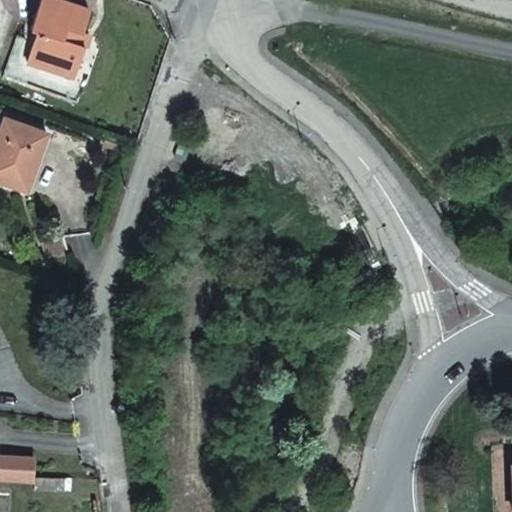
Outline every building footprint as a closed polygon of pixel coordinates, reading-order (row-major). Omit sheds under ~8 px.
[(90,6),(72,0),(40,0),(32,25),(38,28),(28,57),(48,64),(51,54),(78,63),(85,41),(78,39),(82,27),(90,6)] [(90,30),(82,27),(78,39),(85,41),(90,30)] [(51,54),(48,64),(74,73),(78,63),(51,54)] [(0,175),(29,185),(49,129),(5,113),(0,127),(0,175)] [(66,237),(46,242),(51,257),(70,253),(66,237)] [(33,456),(0,455),(0,481),(33,481),(33,456)]
